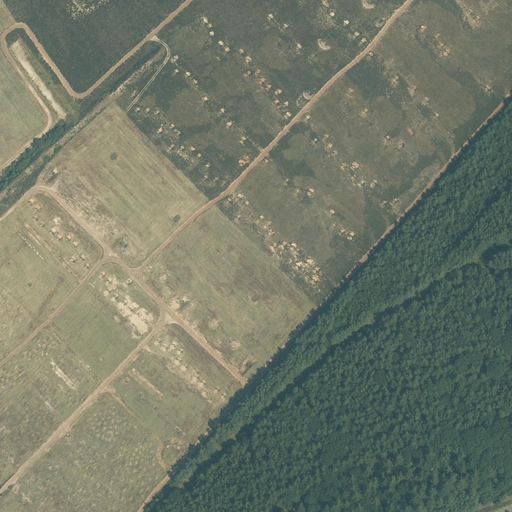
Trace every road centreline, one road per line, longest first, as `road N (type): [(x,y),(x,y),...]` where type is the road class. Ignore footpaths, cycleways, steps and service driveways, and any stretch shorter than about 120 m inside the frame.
road 1 (track): [(511,93),(139,511)]
road 2 (track): [(190,0),(80,96),(25,26),(3,34),(3,50),(49,125),(0,171)]
road 3 (track): [(410,0),(223,195),(133,275)]
road 4 (track): [(248,387),(49,191),(32,189),(0,218)]
road 5 (track): [(0,492),(172,313)]
road 6 (track): [(110,252),(0,366)]
